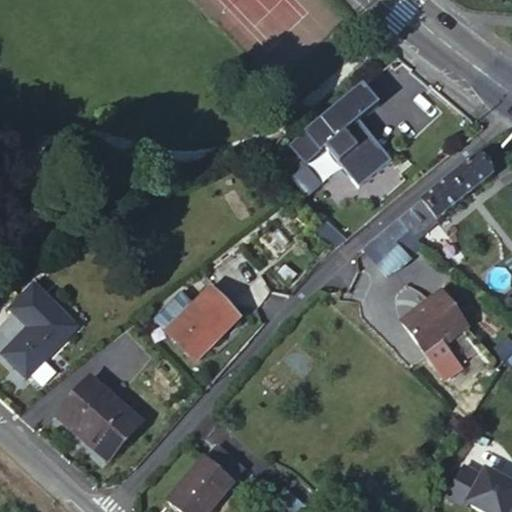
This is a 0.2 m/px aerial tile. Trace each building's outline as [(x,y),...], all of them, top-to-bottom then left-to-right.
[(324,151),(348,180),(357,190),(389,163),(357,124),(324,151)] [(398,220),(408,234),(417,226),(423,233),(493,177),(477,157),(398,220)] [(357,190),(348,180),(341,186),(350,195),(357,190)] [(293,220),(310,235),(318,225),(302,210),(293,220)] [(395,244),(408,234),(398,220),(362,249),(375,264),(397,247),(395,244)] [(318,225),(310,235),(330,252),(341,243),(320,223),(318,225)] [(417,226),(408,234),(413,241),(423,233),(417,226)] [(362,249),(382,275),(401,263),(419,250),(413,241),(408,234),(395,244),(397,247),(375,264),(362,249)] [(468,302),(447,280),(409,316),(430,338),(468,302)] [(32,289),(8,313),(27,331),(3,356),(25,378),(74,330),(32,289)] [(186,313),(164,335),(193,365),(238,321),(208,292),(186,313)] [(149,319),(164,335),(186,313),(172,298),(149,319)] [(489,372),(511,349),(511,345),(504,338),(479,361),(489,372)] [(56,419),(73,434),(77,430),(111,459),(141,424),(90,380),(56,419)] [(163,439),(170,430),(159,421),(152,429),(163,439)] [(77,430),(73,434),(107,464),(111,459),(77,430)] [(203,461),(231,484),(242,471),(215,448),(203,461)] [(175,511),(209,511),(232,485),(231,484),(203,461),(201,459),(164,503),(175,511)] [(471,511),(511,511),(511,484),(465,459),(444,497),(471,511)] [(303,511),(306,509),(287,492),(273,507),(278,511),(303,511)]
